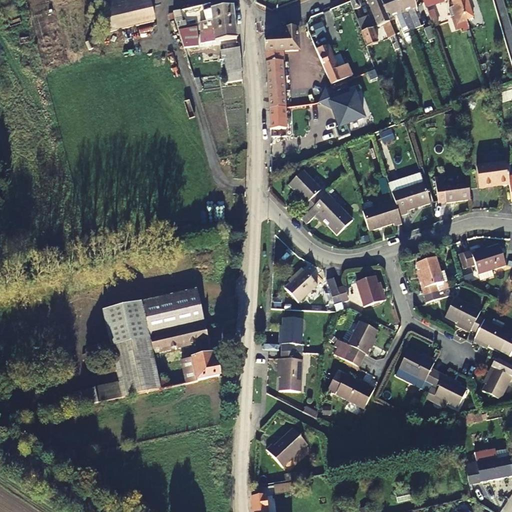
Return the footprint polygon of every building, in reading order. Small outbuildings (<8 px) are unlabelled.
[(140,0),(99,9),(105,32),(154,21),(149,0),(140,0)] [(220,0),(201,5),(202,10),(211,7),(232,5),(230,0),(220,0)] [(358,0),(352,0),(350,1),(354,9),(361,7),(358,0)] [(388,38),(395,36),(388,18),(381,0),(368,0),(378,26),(383,24),(388,38)] [(397,15),(403,32),(409,30),(397,0),(381,0),(388,18),(397,15)] [(397,0),(409,30),(415,28),(409,10),(417,7),(413,0),(397,0)] [(424,0),(426,7),(432,5),(445,0),(451,0),(453,5),(448,7),(452,18),(455,17),(457,23),(466,20),(459,0),(424,0)] [(459,0),(466,20),(476,17),(475,12),(471,13),(467,0),(459,0)] [(234,16),(232,5),(211,7),(202,10),(189,14),(190,18),(204,15),(205,20),(212,19),(234,16)] [(439,24),(432,5),(426,7),(433,26),(439,24)] [(178,27),(186,25),(184,20),(182,20),(180,16),(175,18),(178,27)] [(200,26),(201,31),(204,31),(235,27),(234,16),(212,19),(213,25),(200,26)] [(204,34),(201,34),(200,34),(200,43),(236,39),(235,27),(204,31),(204,34)] [(373,27),(361,31),(367,47),(378,42),(373,27)] [(285,116),(283,57),(283,51),(297,51),(298,51),(298,30),(285,31),(284,37),(265,39),(271,116),(285,116)] [(409,30),(403,32),(395,36),(400,48),(414,42),(409,30)] [(185,39),(184,34),(180,35),(184,47),(198,45),(197,38),(185,39)] [(327,45),(316,50),(330,84),(351,76),(346,64),(337,68),(327,45)] [(221,50),(222,59),(241,56),(239,46),(221,50)] [(241,56),(222,59),(224,73),(242,70),(242,63),(241,56)] [(242,70),(224,73),(225,82),(242,79),(242,70)] [(326,91),(317,105),(331,109),(338,126),(334,128),(338,139),(349,135),(345,124),(362,117),(352,94),(349,95),(346,87),(332,93),(326,91)] [(479,192),(510,189),(508,178),(507,166),(476,170),(479,192)] [(311,211),(322,200),(316,194),(322,188),(305,169),(289,183),(307,202),(305,204),(311,211)] [(421,172),(404,178),(408,188),(393,193),(395,200),(401,217),(407,215),(406,212),(432,204),(421,172)] [(408,188),(404,178),(390,183),(393,193),(408,188)] [(470,200),(467,182),(443,184),(442,178),(434,178),(438,203),(446,203),(470,200)] [(311,211),(303,218),(307,222),(317,214),(334,232),(349,218),(328,195),(322,200),(311,211)] [(395,227),(403,224),(401,217),(395,200),(363,210),(369,231),(394,223),(395,227)] [(475,266),(480,282),(494,277),(492,271),(505,267),(499,246),(471,255),(470,252),(464,254),(468,268),(475,266)] [(422,289),(424,297),(440,292),(438,284),(445,282),(437,257),(417,263),(424,288),(422,289)] [(283,285),(297,299),(315,280),(302,267),(283,285)] [(357,282),(365,307),(384,301),(376,276),(357,282)] [(344,286),(338,288),(342,302),(349,300),(344,286)] [(204,324),(195,288),(104,310),(111,346),(204,324)] [(331,291),(335,304),(342,302),(338,288),(331,291)] [(427,303),(442,299),(440,292),(424,297),(427,303)] [(446,318),(472,331),(479,317),(482,311),(455,298),(446,318)] [(297,352),(298,345),(303,345),(305,314),(285,312),(282,352),(297,352)] [(476,340),(502,352),(511,333),(511,332),(504,329),(505,325),(498,321),(495,322),(493,321),(492,323),(479,317),(472,331),(479,334),(476,340)] [(349,353),(363,361),(378,331),(361,321),(348,344),(352,347),(349,353)] [(119,382),(94,388),(97,402),(160,388),(169,387),(168,379),(159,381),(153,352),(208,339),(204,324),(111,346),(119,382)] [(349,353),(338,348),(335,355),(360,367),(363,361),(349,353)] [(429,391),(439,372),(432,369),(435,363),(408,349),(395,375),(429,391)] [(297,359),(297,352),(282,352),(279,391),(299,392),(302,360),(297,359)] [(186,383),(219,376),(218,372),(220,371),(219,366),(217,366),(216,363),(214,363),(211,353),(182,360),(186,383)] [(509,367),(495,360),(492,367),(495,368),(482,394),(502,404),(511,384),(511,366),(510,366),(509,367)] [(365,408),(375,389),(338,370),(328,390),(365,408)] [(429,391),(428,394),(461,411),(471,392),(445,379),(446,376),(439,372),(429,391)] [(97,402),(94,388),(79,391),(82,406),(97,402)] [(306,407),(303,412),(318,419),(318,414),(306,407)] [(0,413),(0,423),(12,421),(0,413)] [(481,424),(481,415),(458,416),(458,425),(481,424)] [(268,454),(285,470),(308,446),(292,432),(275,450),(273,448),(268,454)] [(481,482),(511,476),(511,468),(508,450),(496,453),(495,449),(476,453),(481,482)] [(274,495),(289,494),(289,485),(273,486),(274,495)] [(268,511),(267,496),(251,498),(253,511),(268,511)]
